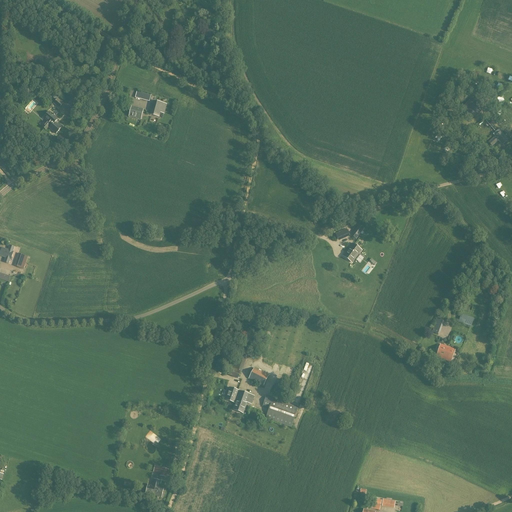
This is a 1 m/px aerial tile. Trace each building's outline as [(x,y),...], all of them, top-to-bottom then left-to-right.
[(39,83),(44,87),(49,82),(43,78),(39,83)] [(474,93),(477,89),(473,87),(472,88),(466,83),(463,87),(470,91),(470,90),(474,93)] [(135,98),(145,101),(147,95),(137,92),(135,98)] [(470,119),(480,107),(471,98),(460,110),(470,119)] [(59,109),(63,104),(58,99),(53,104),(59,109)] [(27,108),(31,110),(36,103),(33,100),(27,108)] [(163,104),(153,101),(149,115),(159,118),(161,114),(163,104)] [(141,120),(143,110),(132,107),(129,117),(141,120)] [(56,134),(61,128),(55,123),(58,120),(49,113),(44,118),(48,121),(43,128),(46,130),(48,127),(50,129),(49,129),(56,134)] [(502,145),(508,140),(501,132),(499,129),(493,135),(495,137),(489,143),(492,146),(498,141),(502,145)] [(355,239),(361,231),(357,227),(351,235),(355,239)] [(352,263),(361,250),(353,244),(344,256),(352,263)] [(0,249),(0,253),(0,254),(0,255),(6,258),(4,262),(9,264),(10,260),(11,260),(11,258),(13,252),(14,248),(9,246),(8,251),(7,250),(5,250),(2,249),(1,249),(0,249)] [(18,254),(14,266),(23,270),(28,257),(18,254)] [(0,273),(0,278),(10,282),(12,276),(0,272),(0,273)] [(471,327),(474,319),(461,314),(458,322),(471,327)] [(438,335),(443,322),(437,319),(432,332),(438,335)] [(451,362),(455,350),(440,345),(436,357),(451,362)] [(240,373),(240,372),(229,368),(227,375),(237,379),(240,373)] [(263,387),(269,375),(254,368),(249,379),(263,387)] [(233,410),(243,414),(247,403),(252,405),(254,397),(230,388),(225,400),(235,404),(233,410)] [(262,406),(269,409),(265,419),(291,428),(298,408),(266,396),(262,406)] [(145,436),(153,443),(156,440),(159,442),(161,440),(150,430),(145,436)] [(160,476),(167,477),(169,470),(155,466),(153,472),(160,473),(160,476)] [(161,497),(163,489),(157,488),(159,481),(155,480),(153,487),(148,485),(145,493),(161,497)] [(382,500),(374,498),(371,509),(379,511),(382,500)] [(382,506),(394,509),(395,501),(383,499),(382,506)]
